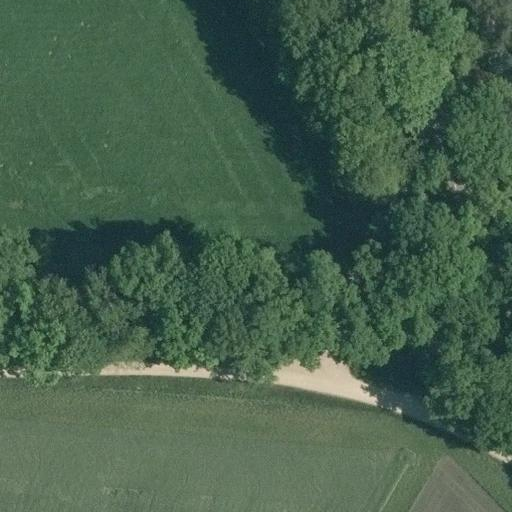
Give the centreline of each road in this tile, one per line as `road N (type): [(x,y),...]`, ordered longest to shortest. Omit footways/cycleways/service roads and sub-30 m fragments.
road 1 (tertiary): [(511,341),(397,0)]
road 2 (track): [(0,371),(108,364),(271,374)]
road 3 (track): [(271,374),(379,395),(457,424)]
road 4 (track): [(432,326),(271,374)]
